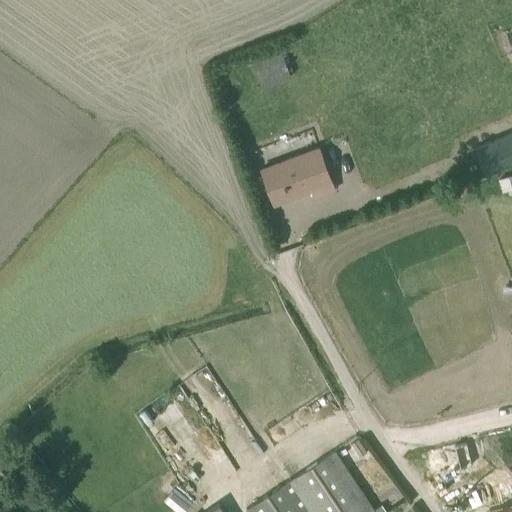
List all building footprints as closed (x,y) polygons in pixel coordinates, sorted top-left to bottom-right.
[(282,51),(254,56),(259,85),(287,80),(282,51)] [(301,105),(316,100),(309,81),(295,87),(301,105)] [(511,134),(480,145),(488,168),(511,159),(511,134)] [(263,165),(274,197),(323,180),(312,148),(263,165)] [(374,511),(334,453),(249,510),(250,511),(374,511)] [(181,511),(185,511),(193,496),(172,486),(164,504),(181,511)]
